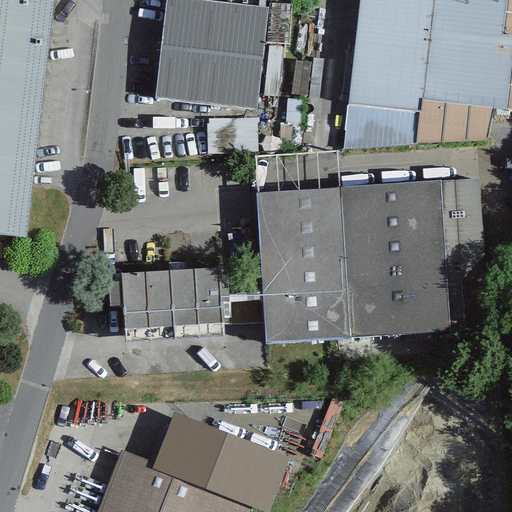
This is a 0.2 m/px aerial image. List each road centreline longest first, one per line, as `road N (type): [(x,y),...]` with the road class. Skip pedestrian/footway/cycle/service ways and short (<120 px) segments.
road 1 (unknown): [(60,306),(106,244),(136,224),(450,163),(476,167),(482,176),(484,298)]
road 2 (unclassified): [(60,306),(101,140),(117,0)]
road 3 (residential): [(0,502),(60,306)]
road 4 (unknown): [(44,355),(236,350)]
